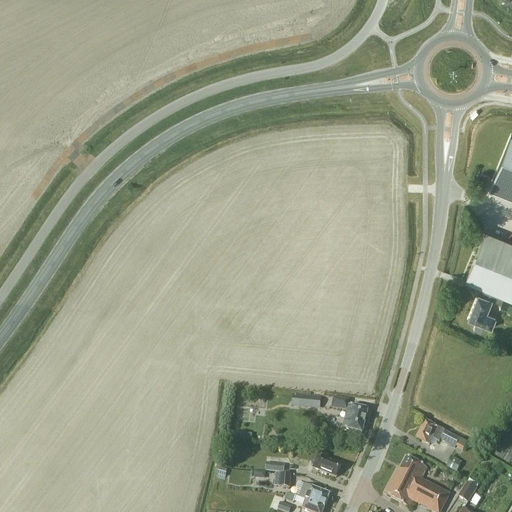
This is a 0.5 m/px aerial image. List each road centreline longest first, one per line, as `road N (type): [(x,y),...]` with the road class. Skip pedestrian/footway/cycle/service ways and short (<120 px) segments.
road 1 (unclassified): [(382,0),(369,27),(340,54),(219,85),(117,145),(61,205),(0,298)]
road 2 (primary): [(304,92),(221,111),(145,152),(78,223),(0,338)]
road 3 (tertiary): [(360,492),(409,359),(441,187)]
